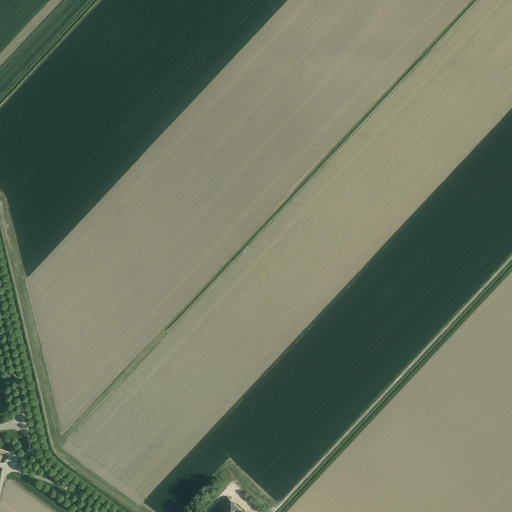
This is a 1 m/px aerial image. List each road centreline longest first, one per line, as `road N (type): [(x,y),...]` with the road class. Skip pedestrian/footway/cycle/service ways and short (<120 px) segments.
road 1 (unclassified): [(273,511),(511,257)]
road 2 (unclassified): [(24,421),(0,303)]
